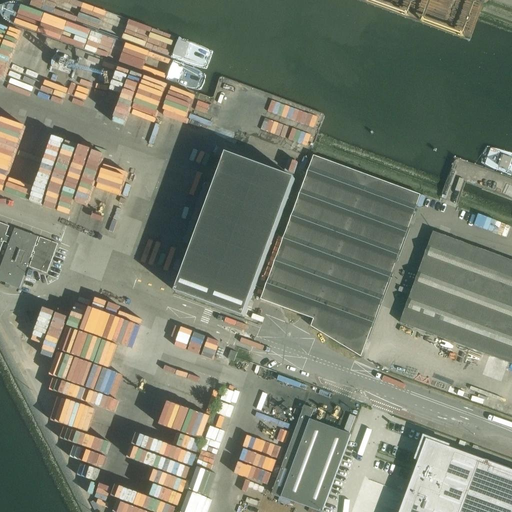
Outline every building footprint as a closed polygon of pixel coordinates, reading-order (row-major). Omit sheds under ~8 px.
[(228,80),(223,91),(232,95),(236,84),(228,80)] [(244,318),(295,180),(227,155),(176,293),(244,318)] [(361,357),(421,196),(314,156),(261,300),(314,320),(311,327),(361,357)] [(280,168),(293,173),(298,162),(284,157),(280,168)] [(0,270),(0,281),(20,289),(33,252),(35,253),(29,268),(47,274),(58,245),(40,238),(37,247),(36,246),(39,237),(15,229),(12,238),(6,236),(9,227),(0,223),(0,252),(4,242),(10,244),(0,270)] [(511,261),(433,233),(400,323),(511,364),(511,261)] [(234,362),(236,358),(238,353),(231,351),(228,359),(234,362)] [(322,511),(351,435),(311,420),(315,409),(305,406),(272,494),(282,497),(281,498),(319,511),(322,511)] [(511,511),(511,471),(425,439),(418,459),(419,459),(406,494),(399,511),(511,511)]
